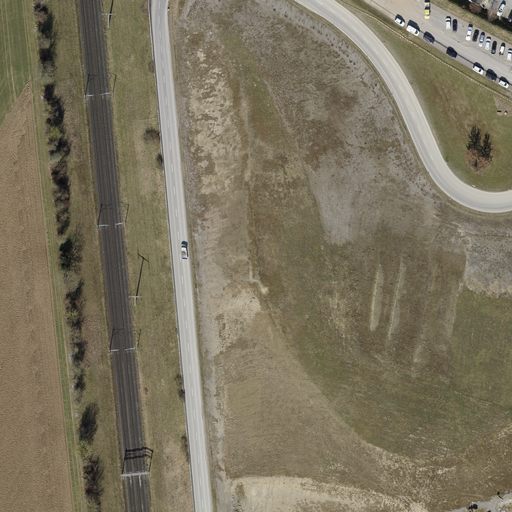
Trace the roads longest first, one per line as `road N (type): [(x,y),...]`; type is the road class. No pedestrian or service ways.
road 1 (track): [(80,511),(27,0)]
road 2 (unclassified): [(204,511),(160,0)]
road 3 (unclassified): [(316,0),(367,39),(396,77),(454,187),(476,200),(511,198)]
